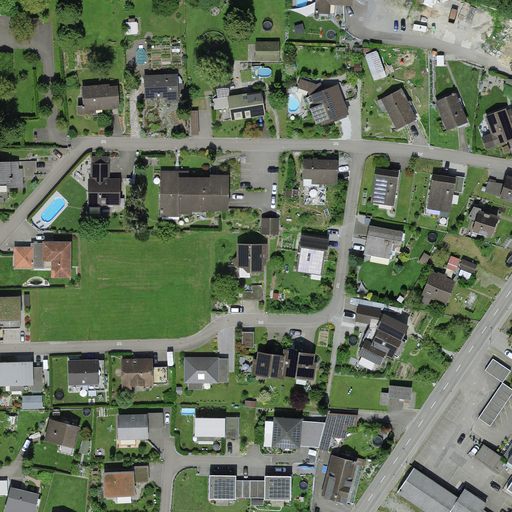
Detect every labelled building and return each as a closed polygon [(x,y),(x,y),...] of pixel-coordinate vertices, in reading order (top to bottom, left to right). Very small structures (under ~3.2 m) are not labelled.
[(316,0),(316,12),(327,13),(328,4),(352,6),(352,0),(316,0)] [(481,48),(498,12),(472,0),(419,0),(412,16),(481,48)] [(137,23),(127,23),(128,34),(134,33),(134,28),(137,28),(137,23)] [(278,43),(255,43),(255,62),(278,61),(278,43)] [(385,77),(376,51),(366,55),(375,80),(385,77)] [(11,54),(0,53),(0,71),(11,72),(11,54)] [(176,76),(140,78),(142,99),(163,98),(164,103),(177,102),(176,76)] [(316,84),(299,81),(297,89),(306,90),(308,96),(303,98),(314,126),(346,114),(342,103),(357,98),(356,89),(353,80),(320,93),(316,84)] [(115,87),(79,89),(80,112),(117,109),(115,87)] [(401,90),(378,102),(383,112),(388,109),(398,129),(416,119),(401,90)] [(259,93),(225,98),(229,122),(263,117),(259,93)] [(455,95),(434,104),(446,131),(467,122),(455,95)] [(201,134),(200,109),(192,109),(194,134),(201,134)] [(511,130),(504,110),(483,118),(490,135),(478,140),(482,152),(511,140),(511,130)] [(336,161),(302,159),(301,183),(335,185),(336,161)] [(36,161),(0,163),(0,188),(25,187),(24,178),(37,177),(36,161)] [(109,165),(90,164),(89,180),(85,180),(85,205),(118,205),(118,180),(109,180),(109,165)] [(397,171),(374,168),(369,205),(392,208),(397,171)] [(176,173),(160,173),(159,215),(190,215),(190,212),(225,212),(226,179),(176,178),(176,173)] [(449,178),(433,175),(428,206),(450,209),(453,192),(462,193),(464,178),(449,176),(449,178)] [(511,179),(508,178),(506,185),(489,182),(486,192),(511,200),(511,179)] [(492,236),(498,218),(490,215),(491,213),(487,211),(486,214),(480,212),(481,210),(475,208),(469,218),(477,221),(474,230),(492,236)] [(278,218),(260,218),(260,234),(278,234),(278,218)] [(401,232),(366,227),(362,254),(389,258),(391,243),(399,244),(401,232)] [(326,239),(298,235),(293,272),(321,276),(326,239)] [(32,249),(12,248),(11,270),(48,271),(48,278),(67,279),(68,244),(32,243),(32,249)] [(265,245),(234,244),(233,263),(244,274),(264,274),(265,245)] [(429,260),(423,256),(419,262),(425,266),(429,260)] [(460,260),(451,257),(449,264),(457,267),(460,260)] [(475,273),(477,266),(463,261),(460,268),(475,273)] [(433,275),(421,302),(428,305),(432,297),(444,302),(452,283),(445,280),(446,277),(438,274),(437,277),(433,275)] [(255,290),(244,290),(244,298),(266,298),(266,286),(255,285),(255,290)] [(20,297),(0,297),(0,326),(3,326),(3,329),(21,329),(20,297)] [(382,309),(359,304),(356,320),(378,325),(382,309)] [(408,328),(384,317),(371,343),(367,341),(360,356),(381,366),(386,356),(393,359),(408,328)] [(253,333),(241,333),(241,349),(253,350),(253,333)] [(313,355),(282,351),(281,357),(278,377),(310,382),(313,355)] [(278,377),(281,357),(254,353),(251,378),(277,381),(278,377)] [(226,359),(183,358),(183,385),(187,385),(187,392),(203,392),(203,384),(226,385),(226,359)] [(510,372),(493,360),(485,371),(493,377),(503,384),(502,383),(510,372)] [(152,361),(117,362),(118,389),(151,388),(151,385),(166,384),(165,368),(152,369),(152,361)] [(32,363),(1,364),(2,384),(32,383),(32,391),(43,391),(42,368),(32,368),(32,363)] [(101,363),(65,364),(66,386),(88,386),(88,391),(102,390),(101,363)] [(511,395),(511,390),(503,384),(491,401),(479,419),(491,427),(511,395)] [(410,389),(387,387),(387,393),(381,393),(380,406),(389,407),(389,400),(397,401),(409,402),(410,389)] [(25,408),(45,408),(45,393),(25,393),(25,408)] [(328,413),(325,423),(325,424),(351,426),(351,423),(357,423),(358,415),(328,413)] [(161,415),(114,417),(115,443),(147,442),(146,429),(162,429),(161,415)] [(238,419),(191,419),(191,438),(237,438),(238,419)] [(325,423),(276,419),(274,444),(306,447),(319,447),(323,434),(325,424),(325,423)] [(79,429),(48,420),(42,441),(72,450),(79,429)] [(332,436),(323,434),(319,449),(328,452),(332,436)] [(492,451),(484,445),(481,449),(476,456),(485,463),(493,468),(501,457),(492,451)] [(365,461),(335,453),(324,496),(354,504),(365,461)] [(412,470),(397,493),(424,511),(484,511),(481,510),(485,504),(461,488),(454,499),(412,470)] [(131,472),(99,473),(100,500),(133,498),(131,472)] [(236,475),(210,475),(209,499),(236,499),(236,497),(251,498),(251,480),(243,480),(236,480),(236,475)] [(291,476),(265,476),(265,481),(258,480),(251,480),(251,498),(265,498),(265,499),(291,500),(291,476)] [(32,511),(36,495),(9,489),(3,511),(32,511)]
